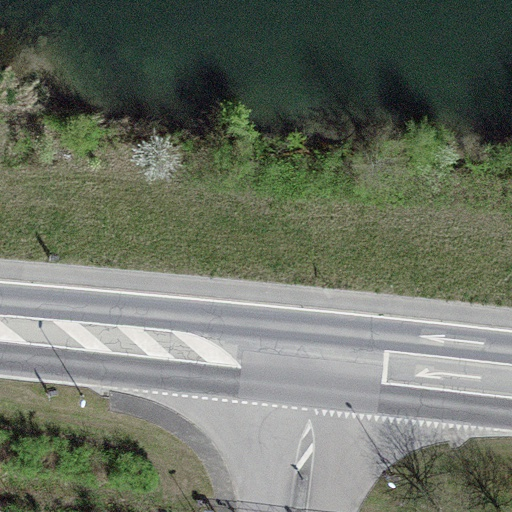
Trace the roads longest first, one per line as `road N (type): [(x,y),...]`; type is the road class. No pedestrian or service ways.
road 1 (tertiary): [(307,358),(0,325)]
road 2 (tertiary): [(511,382),(307,358)]
road 3 (unclassified): [(292,511),(307,358)]
